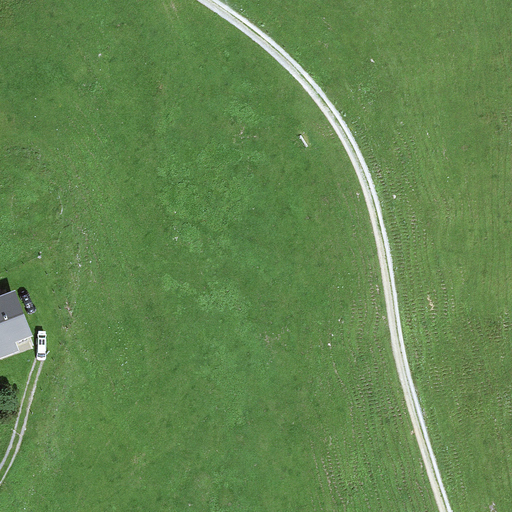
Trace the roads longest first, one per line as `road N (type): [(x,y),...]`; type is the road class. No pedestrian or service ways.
road 1 (track): [(207,0),(297,72),(346,141),(370,193),(400,370),(444,511)]
road 2 (track): [(40,350),(0,476)]
